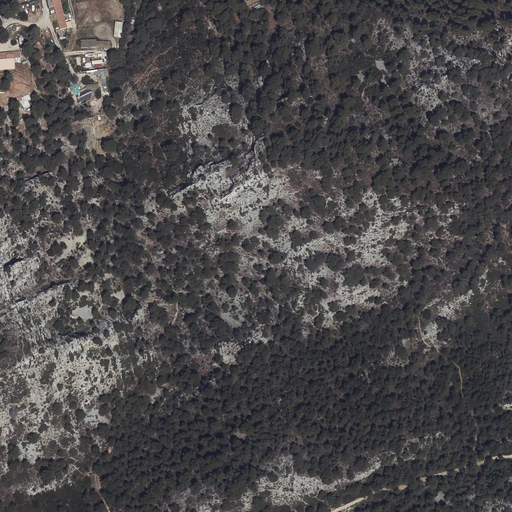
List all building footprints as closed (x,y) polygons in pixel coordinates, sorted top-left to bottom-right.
[(62,0),(54,0),(60,29),(68,28),(62,0)] [(99,47),(98,39),(82,40),(82,48),(99,47)] [(0,68),(0,69),(16,68),(16,62),(22,62),(21,50),(0,51),(0,68)] [(77,103),(94,96),(91,89),(88,90),(87,87),(80,90),(77,81),(70,84),(77,103)] [(30,94),(21,98),(26,110),(32,107),(29,100),(32,99),(30,94)]
